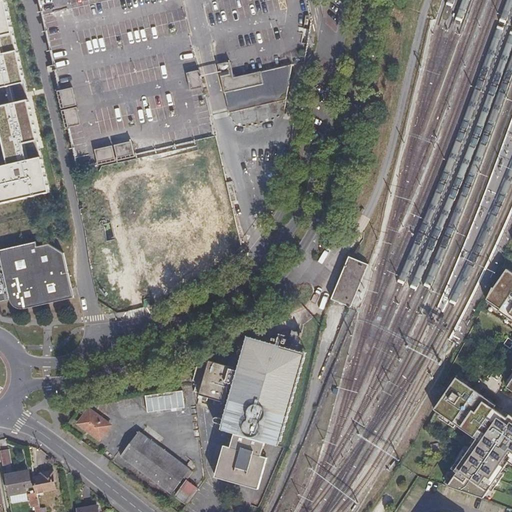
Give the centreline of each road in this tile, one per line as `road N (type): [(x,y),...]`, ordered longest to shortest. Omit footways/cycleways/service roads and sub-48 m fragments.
road 1 (tertiary): [(19,386),(56,383),(189,342),(258,299),(292,262),(335,176),(366,0)]
road 2 (tertiary): [(347,0),(315,179),(285,239),(218,305),(101,346)]
road 3 (residential): [(28,0),(101,346)]
road 4 (residential): [(3,411),(140,511)]
